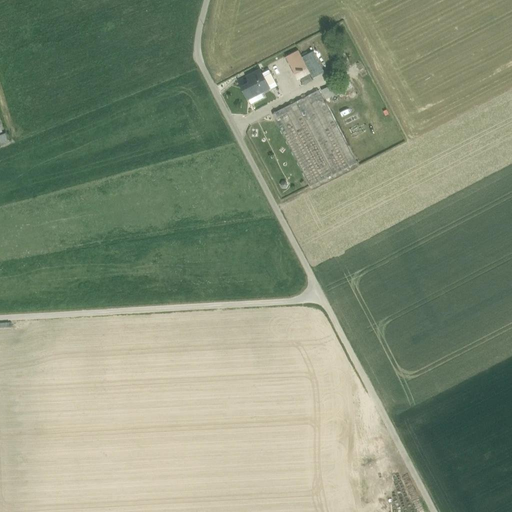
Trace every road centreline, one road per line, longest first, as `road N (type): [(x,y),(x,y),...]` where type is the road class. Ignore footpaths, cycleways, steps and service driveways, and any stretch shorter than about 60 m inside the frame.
road 1 (track): [(433,511),(202,58),(214,0)]
road 2 (track): [(319,293),(0,318)]
